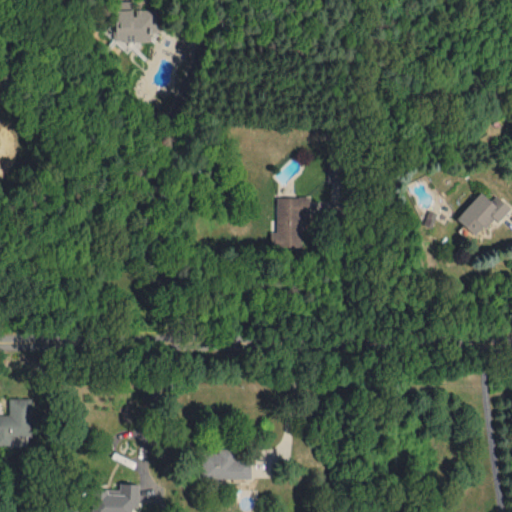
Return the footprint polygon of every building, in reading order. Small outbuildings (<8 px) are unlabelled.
[(155,8),(133,8),(111,8),(112,48),(134,47),(133,41),(155,41),(155,8)] [(455,218),(464,226),(475,236),(492,217),(497,222),(509,207),(495,194),(490,200),(480,190),(455,218)] [(276,230),(270,230),(269,246),(303,247),(303,216),(308,216),(309,196),(276,195),(276,230)] [(0,413),(0,442),(11,443),(11,434),(29,435),(30,397),(7,397),(7,414),(0,413)] [(200,451),(201,479),(250,476),(249,458),(233,459),(232,450),(200,451)] [(138,506),(138,482),(118,482),(118,488),(96,488),(95,511),(130,511),(131,506),(138,506)]
